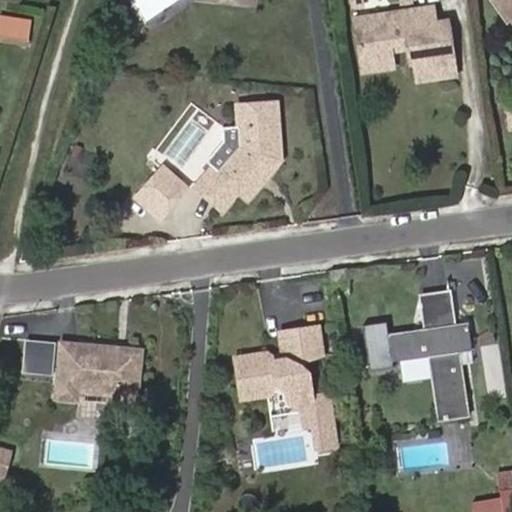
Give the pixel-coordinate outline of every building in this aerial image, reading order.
[(511,0),(502,0),(511,13),(511,0)] [(426,82),(467,76),(458,19),(446,20),(443,6),(363,18),(369,58),(401,53),(400,44),(416,41),(417,51),(419,62),(424,63),(426,82)] [(3,13),(1,40),(33,43),(36,16),(3,13)] [(401,53),(417,51),(416,41),(400,44),(401,53)] [(371,73),(404,68),(401,53),(369,58),(371,73)] [(281,172),(289,163),(285,103),(249,104),(251,149),(230,172),(223,167),(204,189),(229,212),(248,192),(257,198),(267,187),(266,180),(274,170),(281,172)] [(145,200),(168,220),(194,190),(172,170),(145,200)] [(267,187),(281,172),(274,170),(266,180),(267,187)] [(458,316),(454,291),(428,295),(431,319),(458,316)] [(428,295),(421,295),(427,331),(433,330),(431,319),(428,295)] [(464,353),(478,351),(474,323),(459,325),(458,316),(431,319),(433,330),(427,331),(392,336),(396,363),(433,358),(439,357),(449,420),(473,417),(464,353)] [(316,401),(313,380),(303,372),(310,365),(327,358),(322,331),(285,336),(288,356),(289,363),(278,365),(272,359),(241,363),(247,401),(273,398),(281,387),(282,387),(294,396),(294,404),(307,414),(309,430),(318,429),(321,452),(341,449),(333,398),(316,401)] [(126,415),(145,417),(150,366),(126,364),(126,357),(69,352),(63,408),(88,411),(89,402),(126,406),(126,415)] [(288,356),(272,359),(278,365),(289,363),(288,356)] [(126,364),(150,366),(151,359),(126,357),(126,364)] [(442,421),(449,420),(439,357),(433,358),(442,421)] [(88,411),(126,415),(126,406),(89,402),(88,411)] [(0,465),(0,480),(10,484),(17,459),(3,454),(0,465)] [(479,511),(509,511),(505,495),(477,501),(479,511)]
